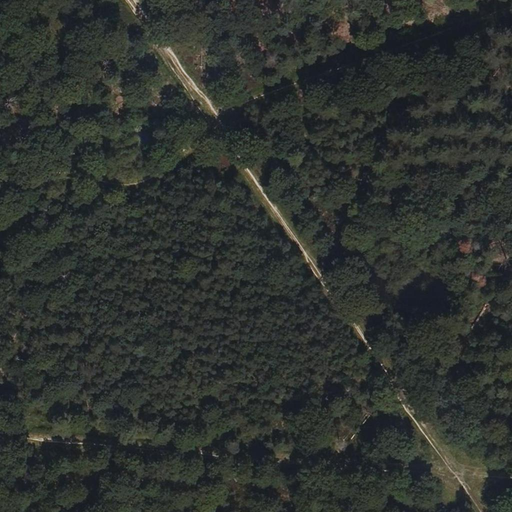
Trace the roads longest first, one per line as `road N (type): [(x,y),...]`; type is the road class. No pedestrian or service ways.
road 1 (track): [(132,0),(482,511)]
road 2 (track): [(0,188),(63,170),(113,183),(143,179),(172,166),(210,114),(511,6)]
road 3 (track): [(0,437),(511,479)]
